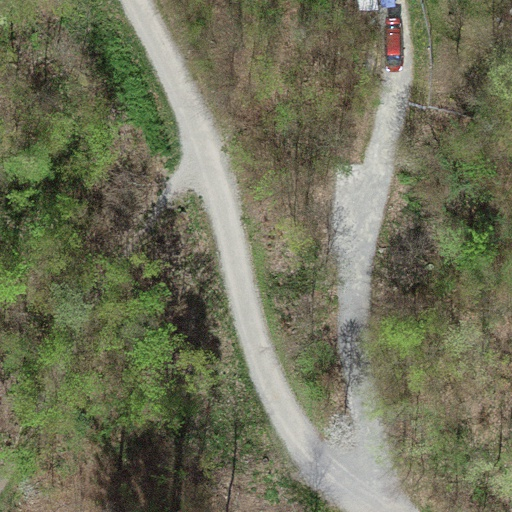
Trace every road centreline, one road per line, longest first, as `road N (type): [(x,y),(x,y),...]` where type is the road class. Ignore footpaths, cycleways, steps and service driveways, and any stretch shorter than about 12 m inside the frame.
road 1 (track): [(120,0),(196,143),(282,426),(303,455),(377,511)]
road 2 (track): [(390,511),(366,378),(361,289),(398,116),(393,0)]
